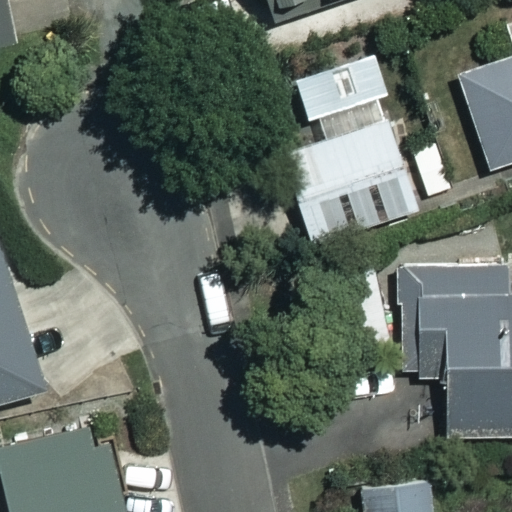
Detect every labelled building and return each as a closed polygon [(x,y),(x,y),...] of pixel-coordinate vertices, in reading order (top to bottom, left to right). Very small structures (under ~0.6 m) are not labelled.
[(0,0),(0,47),(24,43),(17,0),(0,0)] [(273,0),(278,20),(372,0),(273,0)] [(511,58),(465,74),(494,167),(511,161),(511,58)] [(424,212),(396,120),(284,155),(312,247),(424,212)] [(0,403),(51,387),(3,238),(0,238),(0,403)] [(511,267),(407,271),(410,379),(453,377),(455,438),(511,436),(511,267)] [(130,511),(118,449),(96,431),(0,450),(0,469),(8,511),(130,511)] [(443,511),(441,482),(369,487),(370,511),(443,511)]
